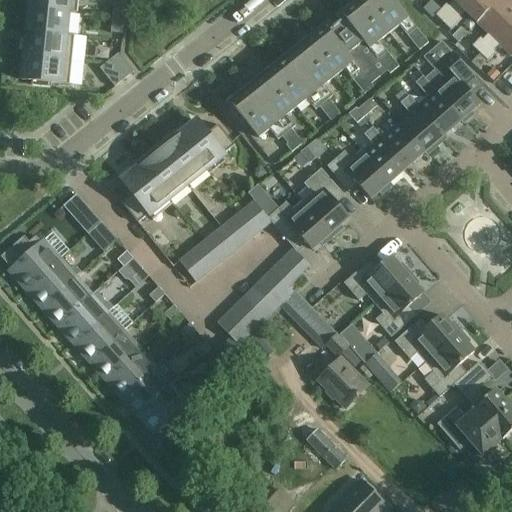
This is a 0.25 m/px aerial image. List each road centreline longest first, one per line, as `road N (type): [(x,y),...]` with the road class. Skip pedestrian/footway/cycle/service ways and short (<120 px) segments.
road 1 (residential): [(0,165),(60,165),(262,0)]
road 2 (residential): [(0,360),(120,505)]
road 3 (residential): [(399,222),(476,158),(511,196)]
road 4 (residential): [(489,324),(399,222)]
